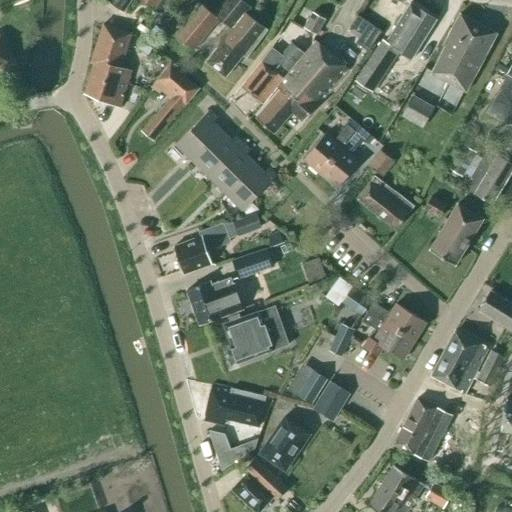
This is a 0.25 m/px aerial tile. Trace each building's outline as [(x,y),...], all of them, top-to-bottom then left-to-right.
[(108,0),(124,11),(131,0),(139,0),(151,8),(157,0),(108,0)] [(174,36),(192,51),(219,19),(226,25),(211,43),(217,48),(206,62),(225,77),(242,55),(246,58),(267,31),(245,13),(250,7),(241,0),(225,0),(214,14),(200,3),(174,36)] [(410,3),(385,43),(383,41),(355,81),(371,92),(398,52),(411,60),(436,20),(410,3)] [(304,28),(316,35),(325,20),(313,13),(304,28)] [(460,14),(443,46),(446,47),(431,74),(464,93),(496,34),(460,14)] [(302,44),(309,36),(293,23),(286,31),(302,44)] [(93,64),(84,94),(120,108),(132,71),(121,67),(132,33),(103,24),(91,63),(93,64)] [(371,24),(358,43),(368,50),(381,30),(371,24)] [(0,68),(11,64),(0,37),(0,68)] [(152,47),(142,41),(138,48),(147,54),(152,47)] [(242,87),(263,104),(276,87),(304,53),(290,42),(281,54),(273,48),(242,87)] [(306,55),(304,53),(276,87),(281,90),(256,119),(273,134),(293,112),(303,121),(349,69),(317,42),(306,55)] [(151,85),(160,93),(164,90),(172,98),(142,131),(153,141),(199,89),(170,64),(151,85)] [(511,66),(508,74),(486,113),(511,127),(511,66)] [(404,118),(423,129),(436,107),(416,96),(404,118)] [(176,144),(192,161),(222,131),(213,123),(217,118),(209,111),(176,144)] [(334,141),(326,134),(303,160),(320,174),(356,133),(354,132),(347,126),(334,141)] [(354,132),(356,133),(320,174),(337,188),(359,162),(350,155),(363,140),(368,144),(373,138),(359,126),(354,132)] [(192,161),(209,177),(242,144),(236,137),(232,141),(222,131),(192,161)] [(209,177),(226,194),(255,164),(246,156),(250,151),(242,144),(209,177)] [(464,188),(491,204),(511,169),(511,164),(488,149),(478,166),(471,161),(476,153),(464,146),(449,170),(461,178),(463,174),(470,178),(464,188)] [(394,162),(381,151),(368,166),(382,177),(394,162)] [(255,164),(226,194),(242,210),(276,177),(268,169),(264,173),(255,164)] [(357,199),(395,230),(413,207),(374,176),(357,199)] [(423,209),(439,218),(446,206),(430,197),(423,209)] [(482,219),(458,204),(430,251),(455,265),(482,219)] [(232,222),(238,237),(261,229),(255,213),(232,222)] [(174,246),(184,274),(211,264),(207,250),(230,242),(224,224),(199,232),(201,237),(174,246)] [(278,230),(267,234),(272,245),(282,241),(278,230)] [(231,260),(238,279),(272,267),(266,248),(231,260)] [(314,282),(330,275),(322,256),(307,263),(314,282)] [(187,290),(199,325),(243,310),(234,285),(233,285),(231,277),(211,284),(210,282),(187,290)] [(341,302),(361,316),(371,301),(352,287),(341,302)] [(511,305),(490,291),(479,310),(511,331),(511,305)] [(373,303),(368,312),(414,341),(426,322),(396,304),(390,314),(373,303)] [(223,324),(236,363),(288,344),(275,306),(223,324)] [(368,312),(362,320),(379,331),(373,341),(369,338),(363,348),(377,356),(383,348),(402,360),(414,341),(368,312)] [(342,324),(329,351),(341,357),(354,330),(342,324)] [(455,331),(443,354),(476,371),(488,349),(455,331)] [(490,351),(483,365),(497,372),(504,358),(490,351)] [(464,394),(473,378),(476,380),(479,373),(476,371),(443,354),(431,376),(464,394)] [(490,387),(497,372),(483,365),(479,373),(476,380),(490,387)] [(298,393),(311,401),(325,377),(313,370),(298,393)] [(313,409),(333,421),(350,394),(330,382),(313,409)] [(212,384),(204,420),(224,425),(225,419),(258,427),(265,397),(212,384)] [(511,398),(506,398),(504,408),(502,420),(500,430),(511,432),(511,398)] [(417,399),(393,444),(428,462),(451,415),(417,399)] [(260,454),(285,471),(310,434),(286,417),(260,454)] [(242,456),(238,446),(230,449),(224,434),(208,430),(220,472),(242,456)] [(232,489),(255,511),(259,511),(273,498),(276,501),(287,489),(256,459),(244,471),(247,473),(232,489)] [(393,466),(368,507),(376,511),(402,511),(421,483),(393,466)] [(452,493),(433,483),(424,498),(443,509),(452,493)]
